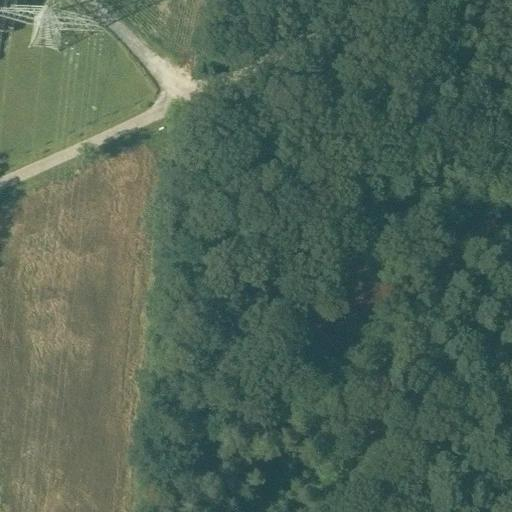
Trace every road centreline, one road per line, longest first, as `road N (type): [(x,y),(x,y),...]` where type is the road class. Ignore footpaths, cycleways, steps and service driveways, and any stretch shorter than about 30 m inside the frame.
road 1 (track): [(373,0),(183,101),(146,52),(79,0)]
road 2 (track): [(183,101),(0,189)]
